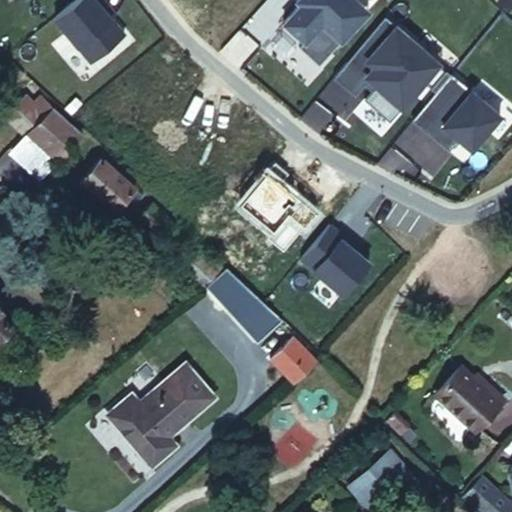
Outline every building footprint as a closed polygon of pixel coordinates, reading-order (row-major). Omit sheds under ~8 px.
[(96,0),(71,0),(53,16),(89,60),(123,32),(109,16),(96,1),(96,0)] [(114,12),(103,0),(96,0),(96,1),(109,16),(114,12)] [(301,0),(296,6),(292,2),(291,3),(295,7),(278,25),(299,44),(294,49),(314,67),(361,16),(346,3),(348,0),(301,0)] [(350,0),(348,0),(346,3),(361,16),(365,13),(350,0)] [(345,67),(384,21),(380,18),(328,80),(350,98),(359,86),(367,93),(372,86),(365,80),(363,82),(345,67)] [(427,89),(443,71),(384,21),(345,67),(363,82),(365,80),(372,86),(367,93),(368,94),(373,87),(394,105),(415,79),(427,89)] [(408,120),(430,138),(434,133),(449,146),(450,147),(459,136),(471,146),(497,114),(447,73),(408,120)] [(373,87),(361,102),(382,120),(394,105),(373,87)] [(52,104),(48,100),(44,103),(37,98),(33,101),(24,92),(4,112),(24,131),(28,127),(52,104)] [(83,133),(52,104),(28,127),(59,158),(83,133)] [(434,133),(430,138),(445,151),(449,146),(434,133)] [(102,158),(80,181),(114,213),(135,190),(102,158)] [(151,202),(138,216),(157,234),(170,220),(151,202)] [(357,244),(329,220),(299,255),(341,289),(368,257),(355,246),(357,244)] [(210,281),(224,268),(176,222),(163,236),(210,281)] [(250,288),(227,265),(224,268),(208,286),(232,308),(250,288)] [(0,307),(0,335),(10,326),(0,314),(3,312),(0,307)] [(293,381),(316,361),(293,335),(271,356),(293,381)] [(124,389),(103,407),(126,434),(121,439),(145,467),(172,443),(164,435),(212,393),(181,359),(133,400),(124,389)] [(472,434),(496,408),(478,391),(481,388),(459,368),(432,396),(472,434)] [(386,454),(351,484),(372,509),(407,479),(386,454)] [(476,511),(511,511),(511,500),(491,480),(468,504),(476,511)]
